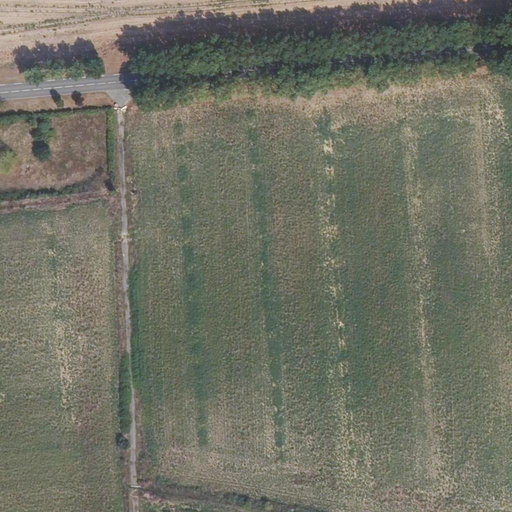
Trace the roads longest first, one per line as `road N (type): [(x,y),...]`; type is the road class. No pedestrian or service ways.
road 1 (unclassified): [(0,92),(511,46)]
road 2 (track): [(118,82),(133,511)]
